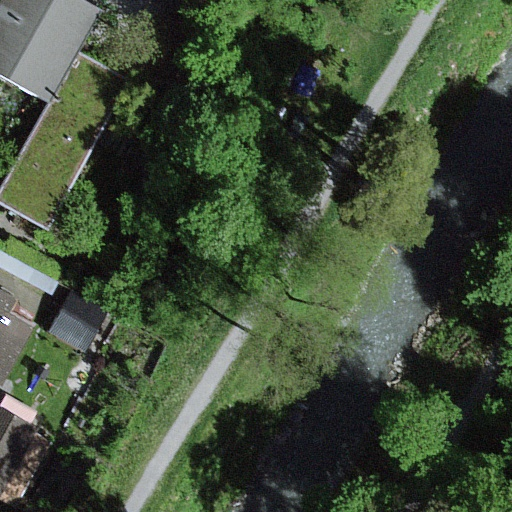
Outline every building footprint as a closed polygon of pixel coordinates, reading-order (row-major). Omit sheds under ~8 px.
[(94,17),(64,0),(0,0),(0,91),(39,113),(72,56),(94,17)] [(211,40),(157,24),(147,106),(135,141),(190,157),(202,118),(211,40)] [(123,84),(72,56),(39,113),(0,186),(0,209),(43,232),(123,84)] [(0,378),(33,315),(0,297),(0,378)] [(0,417),(0,500),(14,509),(50,447),(0,417)]
